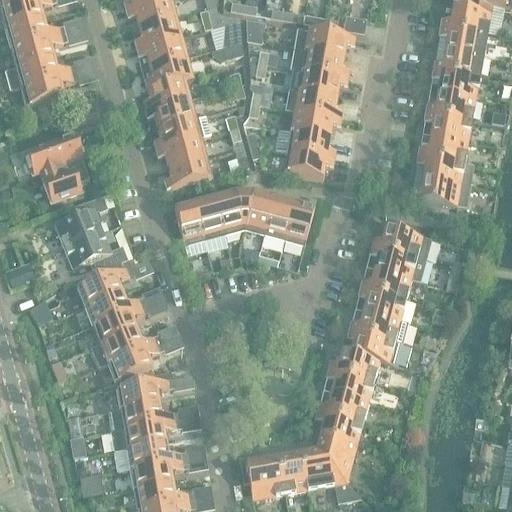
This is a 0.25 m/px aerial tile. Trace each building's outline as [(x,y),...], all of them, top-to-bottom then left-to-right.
[(0,0),(0,13),(47,0),(0,0)] [(56,7),(54,0),(47,0),(0,13),(0,18),(4,34),(43,23),(40,11),(56,7)] [(122,6),(124,14),(170,1),(169,0),(128,0),(130,4),(122,6)] [(215,0),(208,0),(203,2),(206,13),(218,9),(215,0)] [(464,4),(463,12),(503,19),(504,11),(509,12),(511,0),(453,0),(453,2),(464,4)] [(134,20),(137,32),(176,21),(170,1),(124,14),(126,22),(134,20)] [(229,16),(242,18),(244,9),(231,7),(229,16)] [(222,23),(218,9),(206,13),(209,26),(222,23)] [(256,11),(244,9),(242,18),(255,20),(256,11)] [(445,9),(441,31),(486,39),(487,37),(499,39),(503,19),(463,12),(445,9)] [(270,23),(282,25),(283,16),(271,14),(270,23)] [(296,18),(283,16),(282,25),(295,27),(296,18)] [(302,28),(323,32),(324,23),(304,19),(302,28)] [(365,39),(367,24),(345,20),(342,35),(365,39)] [(133,46),(135,54),(181,41),(176,21),(137,32),(140,43),(133,46)] [(46,34),(43,23),(4,34),(9,53),(65,38),(63,30),(46,34)] [(336,25),(324,23),(323,32),(335,34),(336,25)] [(246,45),(260,48),(263,28),(246,25),(246,45)] [(446,40),(444,53),(483,60),(486,39),(441,31),(439,39),(446,40)] [(355,43),(297,33),(293,54),(343,62),(345,50),(354,52),(355,43)] [(218,40),(221,51),(240,46),(239,35),(218,40)] [(67,46),(65,38),(9,53),(15,73),(54,62),(50,50),(67,46)] [(145,60),(148,71),(187,61),(181,41),(135,54),(137,62),(145,60)] [(241,61),(240,46),(221,51),(225,65),(241,61)] [(434,65),(433,74),(479,82),(483,60),(444,53),(442,67),(434,65)] [(290,74),(300,75),(348,84),(349,76),(341,74),(343,62),(293,54),(290,74)] [(258,56),(256,68),(266,69),(268,57),(258,56)] [(143,85),(145,93),(184,83),(184,84),(192,81),(187,61),(148,71),(151,83),(143,85)] [(57,74),(54,62),(15,73),(20,93),(76,78),(73,70),(57,74)] [(263,83),(266,69),(256,68),(254,81),(263,83)] [(439,83),(436,96),(475,103),(479,82),(433,74),(431,82),(439,83)] [(347,92),(348,84),(300,75),(296,95),(336,102),(338,90),(347,92)] [(228,79),(232,91),(240,88),(237,77),(228,79)] [(78,85),(76,78),(20,93),(26,113),(38,109),(40,117),(67,110),(61,89),(78,85)] [(142,107),(144,115),(189,103),(184,84),(184,83),(145,93),(149,105),(142,107)] [(244,101),(240,88),(232,91),(235,104),(244,101)] [(284,114),(293,116),(341,124),(342,116),(334,115),(336,102),(296,95),(287,94),(284,114)] [(251,96),(249,108),(259,109),(261,98),(251,96)] [(427,108),(425,116),(471,124),(475,103),(436,96),(434,109),(427,108)] [(73,122),(100,115),(97,102),(70,109),(73,122)] [(153,121),(156,132),(194,122),(189,103),(144,115),(146,123),(153,121)] [(256,123),(259,109),(249,108),(247,121),(256,123)] [(340,132),(341,124),(293,116),(289,136),(329,143),(331,131),(340,132)] [(431,125),(429,139),(468,146),(471,124),(425,116),(424,124),(431,125)] [(155,154),(200,142),(210,139),(205,119),(194,122),(156,132),(160,145),(152,147),(155,154)] [(224,122),(227,134),(236,132),(233,119),(224,122)] [(239,144),(236,132),(227,134),(231,146),(239,144)] [(327,154),(329,143),(289,136),(286,156),(334,165),(335,156),(327,154)] [(245,139),(248,152),(257,149),(254,137),(245,139)] [(419,151),(417,159),(464,167),(468,146),(429,139),(426,152),(419,151)] [(164,160),(167,172),(205,161),(200,142),(155,154),(157,162),(164,160)] [(38,177),(81,162),(80,159),(70,162),(65,148),(57,151),(54,144),(41,149),(42,152),(24,158),(26,163),(24,164),(29,179),(31,178),(32,179),(38,177)] [(260,161),(257,149),(248,152),(251,164),(260,161)] [(332,172),(334,165),(286,156),(282,176),(322,184),(324,171),(332,172)] [(238,174),(246,172),(243,159),(235,161),(238,174)] [(423,168),(421,182),(460,188),(464,167),(417,159),(416,167),(423,168)] [(211,181),(205,161),(167,172),(171,184),(163,186),(166,194),(211,181)] [(88,182),(81,162),(38,177),(49,207),(80,196),(77,186),(88,182)] [(456,211),(460,188),(421,182),(419,194),(411,193),(409,202),(456,211)] [(233,197),(213,202),(223,240),(243,234),(254,196),(233,197)] [(243,234),(263,240),(273,201),(254,196),(243,234)] [(54,230),(63,254),(101,239),(93,219),(106,214),(101,201),(76,211),(80,220),(54,230)] [(263,240),(283,245),(293,207),(273,201),(263,240)] [(213,202),(193,208),(204,245),(223,240),(213,202)] [(313,212),(293,207),(283,245),(303,250),(313,212)] [(184,251),(204,245),(193,208),(173,213),(184,251)] [(372,242),(370,250),(425,265),(430,243),(421,241),(383,230),(379,244),(372,242)] [(108,257),(101,239),(63,254),(71,275),(98,264),(102,274),(127,265),(121,252),(108,257)] [(30,241),(13,247),(22,268),(38,261),(30,241)] [(375,260),(372,273),(410,283),(419,286),(425,265),(370,250),(368,259),(375,260)] [(222,275),(232,272),(229,263),(220,266),(222,275)] [(77,292),(84,312),(122,296),(117,285),(133,279),(127,265),(102,274),(105,281),(77,292)] [(453,265),(451,272),(459,274),(461,267),(453,265)] [(28,267),(5,276),(12,293),(35,284),(28,267)] [(459,274),(451,272),(446,292),(453,294),(459,274)] [(361,284),(359,293),(404,304),(410,283),(372,273),(369,286),(361,284)] [(364,302),(361,315),(399,325),(408,327),(414,307),(404,304),(359,293),(357,300),(364,302)] [(126,307),(122,296),(84,312),(92,331),(145,309),(141,301),(126,307)] [(44,304),(28,315),(37,330),(52,324),(44,304)] [(148,316),(145,309),(92,331),(99,349),(137,334),(132,323),(148,316)] [(350,325),(348,334),(394,346),(399,325),(361,315),(357,327),(350,325)] [(96,373),(107,369),(160,347),(156,339),(141,345),(137,334),(99,349),(89,354),(96,373)] [(353,344),(349,356),(349,357),(378,364),(378,365),(396,370),(402,348),(394,346),(348,334),(346,342),(353,344)] [(51,347),(44,350),(47,360),(55,358),(51,347)] [(163,354),(160,347),(107,369),(114,388),(152,373),(147,361),(163,354)] [(329,366),(327,374),(372,386),(378,365),(378,364),(349,357),(349,356),(340,354),(336,368),(329,366)] [(332,384),(329,397),(367,406),(372,386),(327,374),(325,382),(332,384)] [(115,393),(119,414),(158,407),(156,395),(172,392),(171,384),(115,393)] [(318,407),(316,416),(361,428),(367,406),(329,397),(325,409),(318,407)] [(77,406),(65,408),(67,420),(79,418),(77,406)] [(160,419),(158,407),(119,414),(107,416),(110,436),(178,424),(176,416),(160,419)] [(321,426),(317,439),(356,449),(361,428),(316,416),(313,424),(321,426)] [(67,423),(76,461),(86,459),(77,420),(67,423)] [(109,436),(113,456),(165,447),(163,435),(179,432),(178,424),(110,436),(109,436)] [(317,439),(313,454),(345,488),(356,449),(317,439)] [(116,476),(129,474),(185,464),(183,456),(167,459),(165,447),(113,456),(116,476)] [(345,488),(313,454),(299,456),(306,495),(332,491),(335,508),(358,503),(345,488)] [(299,456),(298,457),(277,460),(284,499),(306,495),(299,456)] [(251,505),(284,499),(277,460),(244,467),(251,505)] [(186,472),(185,464),(129,474),(133,494),(172,487),(169,475),(186,472)] [(85,471),(74,473),(76,484),(78,483),(87,482),(85,471)] [(174,500),(172,487),(133,494),(135,511),(149,511),(192,505),(190,497),(174,500)] [(92,488),(80,490),(82,502),(95,500),(92,488)] [(497,511),(511,511),(511,492),(511,493),(501,491),(497,511)] [(463,497),(462,506),(473,508),(475,499),(463,497)]
